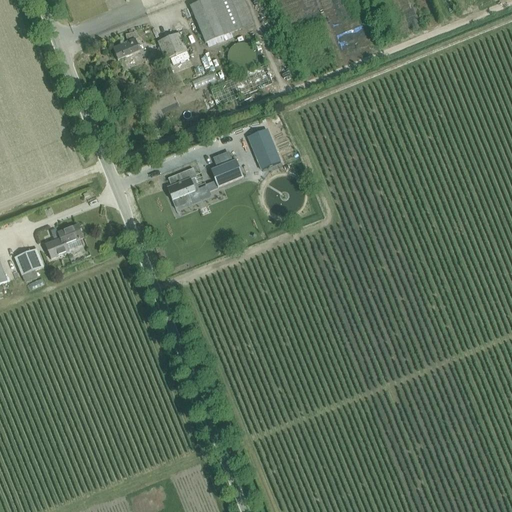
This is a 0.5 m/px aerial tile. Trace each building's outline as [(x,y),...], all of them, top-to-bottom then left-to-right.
[(230,0),(208,0),(190,8),(205,45),(242,30),(230,0)] [(118,62),(140,53),(135,41),(138,40),(135,34),(126,36),(127,44),(113,50),(118,62)] [(165,61),(186,52),(187,52),(179,34),(158,43),(165,61)] [(246,44),(242,44),(237,45),(233,47),(230,51),(228,55),(228,60),(229,64),(231,69),(235,72),(239,74),(244,74),(248,73),(252,70),(255,67),(257,63),(258,58),(257,53),(254,49),(251,46),(246,44)] [(214,59),(210,61),(207,53),(193,60),(200,74),(218,66),(214,59)] [(214,104),(271,85),(265,67),(208,86),(214,104)] [(261,171),(281,163),(268,130),(247,138),(261,171)] [(218,189),(243,179),(236,161),(211,171),(218,189)] [(169,195),(176,210),(192,203),(188,195),(195,192),(190,181),(197,178),(193,169),(168,180),(169,183),(171,183),(173,187),(167,190),(170,195),(169,195)] [(69,253),(66,246),(84,239),(78,226),(58,234),(58,235),(53,237),(55,243),(45,246),(51,260),(69,253)] [(35,272),(44,269),(37,251),(15,259),(24,284),(37,279),(35,272)]
